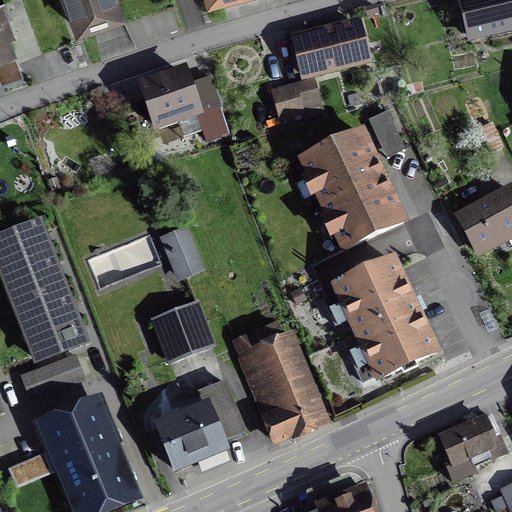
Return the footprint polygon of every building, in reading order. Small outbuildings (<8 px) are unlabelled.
[(128,21),(120,0),(68,0),(80,36),(128,21)] [(244,0),(208,0),(211,9),(244,0)] [(511,25),(511,0),(460,0),(469,35),(511,25)] [(1,14),(0,14),(0,48),(13,43),(1,14)] [(366,60),(356,18),(291,34),(301,76),(366,60)] [(194,87),(189,73),(143,88),(163,146),(205,132),(209,144),(225,138),(216,113),(223,111),(213,81),(194,87)] [(316,108),(309,78),(270,87),(277,118),(316,108)] [(386,110),(367,119),(412,213),(431,205),(386,110)] [(405,220),(362,127),(296,158),(338,250),(405,220)] [(73,176),(55,182),(59,194),(77,189),(73,176)] [(511,192),(458,222),(481,264),(511,247),(511,192)] [(0,242),(0,271),(37,369),(90,349),(44,226),(0,242)] [(205,277),(188,234),(162,245),(180,288),(205,277)] [(438,351),(392,255),(329,285),(376,381),(438,351)] [(200,309),(154,327),(171,370),(216,352),(200,309)] [(278,323),(232,342),(275,445),(328,423),(291,333),(284,336),(278,323)] [(74,363),(24,382),(33,405),(83,387),(74,363)] [(206,410),(160,429),(179,474),(229,453),(225,445),(246,436),(227,388),(201,399),(206,410)] [(102,401),(35,429),(55,477),(58,476),(73,511),(128,511),(143,506),(115,439),(118,437),(102,401)] [(497,449),(482,415),(437,434),(451,464),(446,467),(452,481),(472,472),(468,462),(497,449)] [(511,480),(498,487),(508,511),(511,508),(511,480)] [(317,511),(372,511),(362,483),(314,502),(317,511)]
